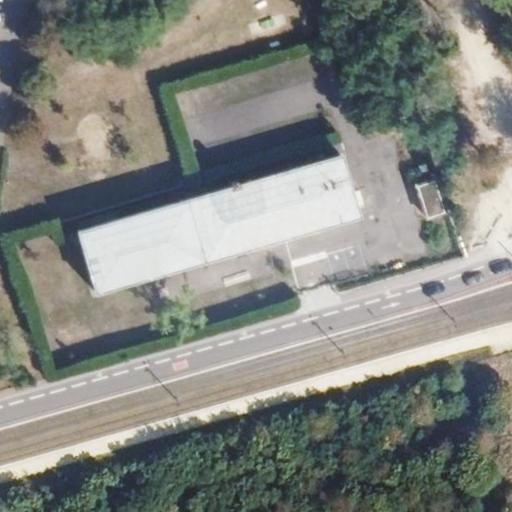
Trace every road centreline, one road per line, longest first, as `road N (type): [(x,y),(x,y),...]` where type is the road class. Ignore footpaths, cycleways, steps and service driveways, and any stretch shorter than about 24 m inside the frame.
road 1 (unclassified): [(0,415),(511,265)]
road 2 (track): [(511,157),(462,0)]
